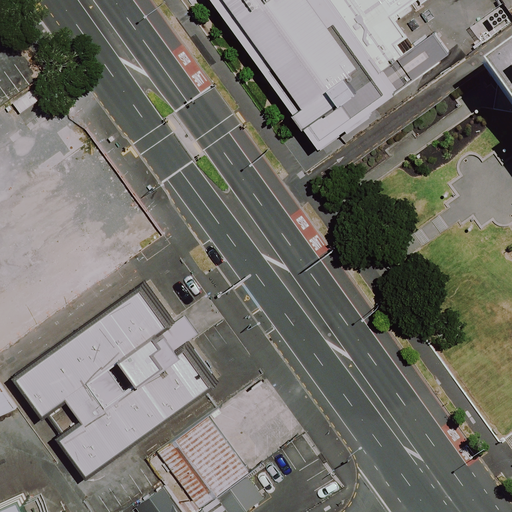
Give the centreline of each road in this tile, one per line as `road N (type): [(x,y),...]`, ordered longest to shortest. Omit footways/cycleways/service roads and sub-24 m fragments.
road 1 (secondary): [(240,216),(445,497)]
road 2 (secondary): [(107,31),(165,59),(240,161),(240,216)]
road 3 (secondary): [(240,216),(203,201),(179,168),(121,85),(107,31)]
